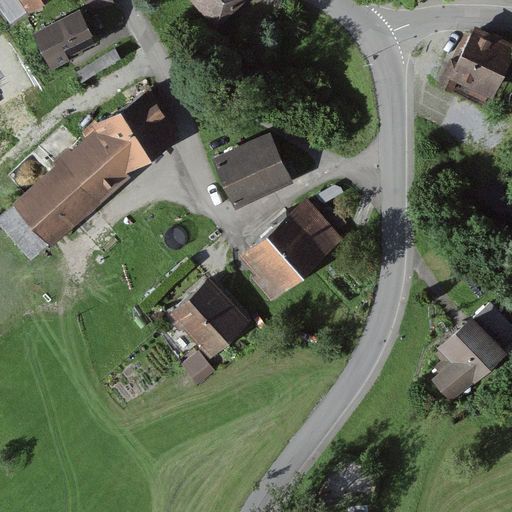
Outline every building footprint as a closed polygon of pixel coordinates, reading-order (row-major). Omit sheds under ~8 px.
[(30,10),(23,0),(0,0),(0,13),(8,26),(30,10)] [(45,0),(23,0),(30,10),(45,0)] [(113,0),(87,0),(91,10),(114,3),(113,0)] [(243,0),(193,0),(218,25),(243,0)] [(98,41),(80,7),(34,31),(52,65),(98,41)] [(511,55),(511,37),(474,20),(457,55),(452,53),(437,83),(484,105),(489,92),(494,94),(511,55)] [(116,48),(76,71),(82,81),(122,58),(116,48)] [(182,136),(149,85),(95,121),(99,126),(129,171),(182,136)] [(129,171),(99,126),(73,149),(70,145),(52,159),(57,163),(14,200),(50,242),(52,244),(131,175),(129,171)] [(294,180),(271,129),(213,154),(235,206),(294,180)] [(345,237),(308,194),(240,252),(257,272),(253,276),(273,299),(345,237)] [(50,242),(14,200),(0,212),(0,220),(31,258),(50,242)] [(252,320),(212,274),(170,310),(210,356),(252,320)] [(511,323),(489,298),(472,313),(506,350),(511,344),(511,323)] [(506,350),(472,313),(436,344),(451,361),(432,377),(451,398),(506,350)] [(200,349),(182,363),(198,384),(216,370),(200,349)]
